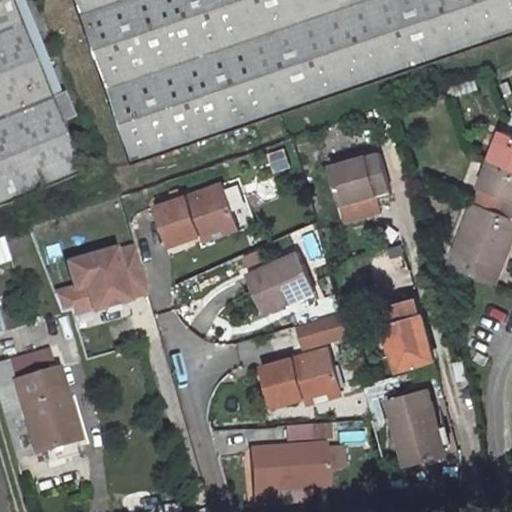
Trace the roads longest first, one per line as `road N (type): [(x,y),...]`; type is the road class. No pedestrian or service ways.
road 1 (residential): [(505,511),(499,389),(511,350)]
road 2 (residential): [(182,359),(224,511)]
